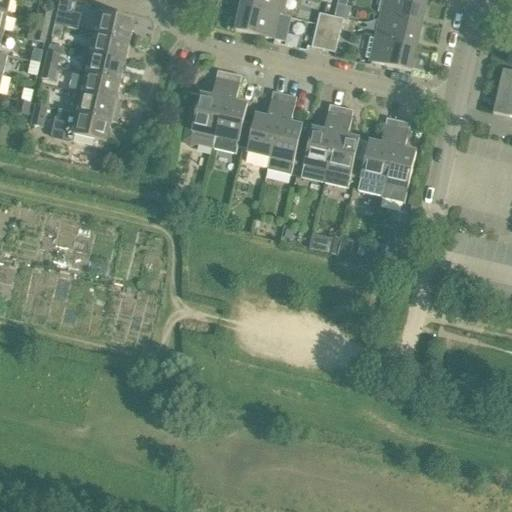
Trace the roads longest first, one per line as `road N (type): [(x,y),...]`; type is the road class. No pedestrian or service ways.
road 1 (residential): [(457,101),(213,44),(154,2)]
road 2 (residential): [(180,312),(397,367),(408,314)]
road 3 (residential): [(408,314),(457,101)]
road 4 (track): [(0,158),(149,193)]
